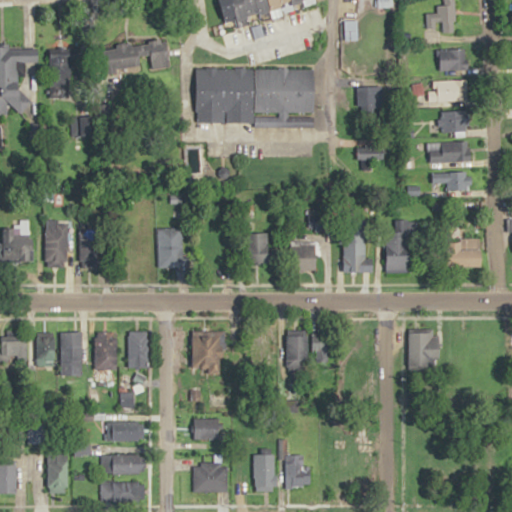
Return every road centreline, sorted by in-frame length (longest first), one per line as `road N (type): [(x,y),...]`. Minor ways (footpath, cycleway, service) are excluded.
road 1 (residential): [(511,300),(0,301)]
road 2 (residential): [(479,0),(491,301)]
road 3 (residential): [(162,301),(163,511)]
road 4 (residential): [(385,511),(385,301)]
road 5 (residential): [(321,0),(324,155)]
